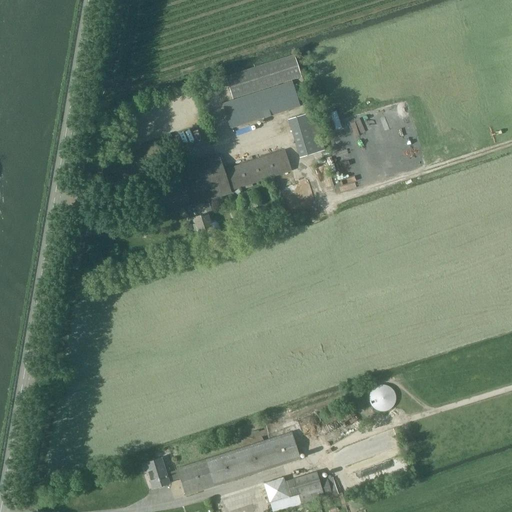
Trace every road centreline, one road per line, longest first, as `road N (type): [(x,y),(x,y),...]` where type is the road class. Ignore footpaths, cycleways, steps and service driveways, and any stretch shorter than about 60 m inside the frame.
road 1 (track): [(511,141),(321,201),(306,166),(296,166),(282,126),(177,158),(154,194),(55,197)]
road 2 (tertiary): [(0,511),(88,0)]
road 3 (track): [(511,388),(377,427),(297,467),(121,511)]
road 4 (track): [(196,348),(74,382),(24,374)]
